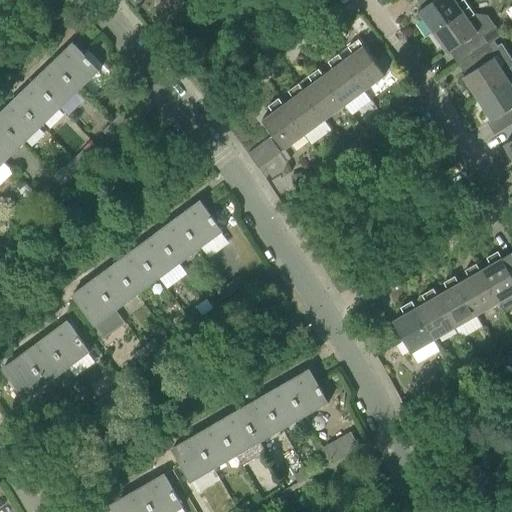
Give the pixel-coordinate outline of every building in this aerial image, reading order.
[(455,0),(434,0),(418,12),(432,33),(470,7),(464,0),(461,0),(457,3),(455,0)] [(470,7),(432,33),(447,54),(450,52),(459,64),(503,35),(489,14),(475,14),(470,7)] [(365,91),(385,76),(359,39),(348,47),(353,53),(343,60),(342,61),(365,91)] [(79,89),(97,72),(73,43),(72,44),(73,45),(55,62),(54,62),(53,62),(79,89)] [(328,62),(333,68),(323,75),(322,75),(345,105),(365,91),(342,61),(343,60),(339,54),(328,62)] [(495,57),(463,77),(476,99),(511,76),(511,70),(510,67),(503,71),(495,57)] [(35,80),(60,107),(79,89),(53,62),(54,63),(36,80),(35,80)] [(313,82),(303,89),(302,90),(325,120),(345,105),(322,75),(323,75),(318,69),(308,76),(313,82)] [(511,76),(476,99),(490,120),(504,111),(511,123),(511,76)] [(42,125),(59,108),(60,107),(35,80),(17,99),(16,98),(42,125)] [(293,97),(283,104),(282,105),(305,134),(313,144),(333,130),(325,120),(302,90),(303,89),(299,83),(288,91),(293,97)] [(71,112),(85,98),(78,91),(64,105),(71,112)] [(0,119),(23,143),(42,125),(16,98),(15,99),(16,99),(0,114),(0,119)] [(262,120),(284,150),(305,134),(282,105),(283,104),(279,98),(268,106),(273,112),(262,120)] [(118,129),(127,120),(121,114),(112,122),(118,129)] [(0,156),(4,161),(23,143),(0,119),(0,156)] [(118,129),(112,122),(103,131),(109,137),(118,129)] [(248,154),(259,168),(281,152),(270,138),(248,154)] [(74,159),(81,165),(90,156),(83,150),(74,159)] [(81,165),(74,159),(65,167),(71,174),(81,165)] [(304,182),(301,172),(291,175),(294,184),(304,182)] [(43,201),(52,193),(46,186),(37,195),(43,201)] [(43,201),(37,195),(28,204),(34,210),(43,201)] [(178,217),(201,248),(223,232),(200,201),(199,201),(200,202),(179,217),(178,217)] [(158,233),(158,232),(157,233),(180,263),(201,248),(178,217),(178,218),(158,233)] [(11,240),(17,246),(18,246),(26,237),(20,231),(11,240)] [(157,234),(137,248),(137,247),(136,248),(159,279),(180,263),(157,233),(157,234)] [(136,249),(116,264),(116,263),(115,263),(138,294),(159,279),(136,248),(136,249)] [(479,270),(498,303),(504,315),(511,309),(511,260),(506,265),(498,251),(487,257),(490,264),(480,270),(479,270)] [(115,264),(95,279),(94,278),(94,279),(117,310),(138,294),(115,263),(114,264),(115,264)] [(469,276),(459,282),(458,283),(476,316),(498,303),(479,270),(480,270),(476,263),(465,270),(469,276)] [(455,328),(456,328),(462,338),(483,326),(476,316),(458,283),(459,282),(455,276),(444,282),(447,289),(437,295),(436,295),(455,328)] [(233,292),(243,284),(238,277),(228,284),(233,292)] [(94,280),(74,295),(73,294),(72,295),(101,334),(122,317),(117,310),(94,279),(93,279),(94,280)] [(233,292),(228,284),(218,292),(223,299),(233,292)] [(217,297),(211,288),(203,294),(210,302),(217,297)] [(422,295),(426,301),(416,307),(415,308),(434,340),(455,328),(436,295),(437,295),(433,288),(422,295)] [(401,307),(405,314),(393,321),(417,363),(440,351),(434,340),(415,308),(416,307),(412,301),(401,307)] [(191,323),(201,315),(196,308),(186,315),(191,323)] [(191,323),(186,315),(176,323),(181,330),(191,323)] [(67,321),(66,322),(67,323),(47,337),(46,337),(45,337),(69,369),(90,353),(67,321)] [(502,341),(508,352),(511,349),(511,336),(502,341)] [(25,353),(48,384),(69,369),(45,337),(45,338),(26,353),(25,352),(25,353)] [(144,346),(149,354),(159,346),(154,339),(144,346)] [(498,355),(493,344),(483,349),(489,360),(498,355)] [(149,354),(144,346),(134,354),(139,361),(149,354)] [(27,400),(48,384),(25,353),(24,353),(25,354),(5,368),(4,368),(3,369),(27,400)] [(286,383),(305,417),(329,403),(309,369),(308,370),(308,371),(287,383),(286,383)] [(426,389),(440,382),(434,371),(420,379),(426,389)] [(449,383),(453,380),(453,374),(449,371),(444,371),(440,374),(440,380),(443,384),(449,383)] [(130,390),(125,383),(115,390),(120,398),(130,390)] [(305,417),(286,383),(285,383),(286,384),(264,396),(263,396),(283,430),(305,417)] [(101,411),(120,398),(115,390),(96,404),(101,411)] [(260,443),(283,430),(263,396),(263,397),(242,410),(241,409),(260,443)] [(76,419),(84,413),(86,412),(79,403),(69,410),(76,419)] [(238,456),(260,443),(241,409),(240,409),(240,410),(219,423),(218,422),(238,456)] [(80,428),(90,420),(84,413),(76,419),(74,421),(80,428)] [(80,428),(74,421),(64,428),(69,435),(80,428)] [(215,469),(238,456),(218,422),(217,422),(218,423),(196,436),(196,435),(195,435),(215,469)] [(326,448),(331,457),(356,443),(351,434),(326,448)] [(174,449),(173,448),(172,448),(191,482),(215,469),(195,435),(195,436),(174,449)] [(316,462),(305,469),(310,476),(321,470),(316,462)] [(310,476),(305,469),(294,475),(299,483),(310,476)] [(141,487),(154,511),(172,511),(182,506),(164,474),(163,475),(163,476),(141,488),(141,487)] [(124,511),(154,511),(141,487),(140,488),(140,489),(119,501),(118,500),(118,501),(124,511)] [(124,511),(118,501),(117,501),(118,502),(99,511),(124,511)] [(237,508),(239,511),(248,511),(253,509),(248,502),(237,508)]
